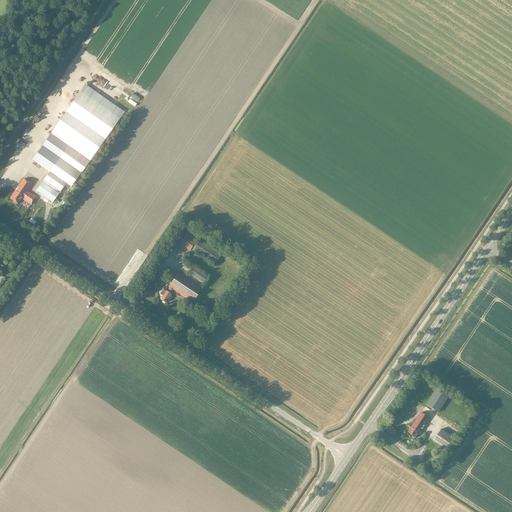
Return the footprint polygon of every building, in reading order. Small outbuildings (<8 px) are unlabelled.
[(89,162),(104,141),(125,113),(86,85),(33,160),(50,172),(36,191),(53,202),(66,184),(71,187),(79,175),(80,174),(82,176),(91,164),(89,162)] [(30,122),(36,126),(44,115),(38,110),(30,122)] [(11,164),(17,160),(14,156),(8,160),(11,164)] [(23,179),(10,199),(18,204),(22,199),(31,205),(36,198),(27,191),(31,185),(23,179)] [(190,250),(191,249),(215,265),(221,255),(199,240),(196,243),(195,243),(195,242),(185,235),(180,244),(190,250)] [(192,266),(188,273),(205,285),(209,278),(192,266)] [(171,294),(173,290),(192,303),(202,289),(178,273),(169,287),(170,288),(167,292),(163,289),(159,295),(162,297),(160,300),(165,303),(171,295),(171,294)] [(437,388),(426,405),(438,413),(449,396),(437,388)] [(416,437),(416,438),(429,418),(421,413),(408,432),(412,435),(412,436),(412,437),(414,439),(415,438),(416,437)] [(441,429),(433,441),(446,450),(454,438),(441,429)]
